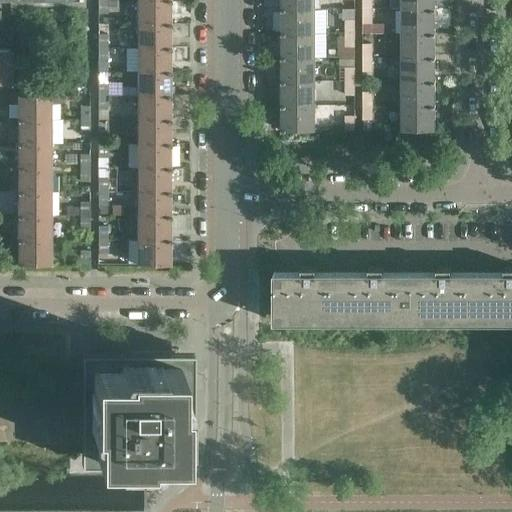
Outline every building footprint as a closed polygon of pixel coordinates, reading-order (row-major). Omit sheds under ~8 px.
[(97,0),(98,8),(97,13),(107,13),(107,0),(102,0),(97,0)] [(170,0),(137,0),(137,23),(171,23),(170,0)] [(281,0),(282,8),(316,8),(315,0),(281,0)] [(372,0),(362,0),(363,9),(372,9),(372,0)] [(390,0),(391,8),(402,9),(436,9),(435,0),(390,0)] [(282,8),(282,32),(316,32),(316,8),(282,8)] [(345,19),(345,9),(332,9),(332,19),(345,19)] [(355,9),(345,9),(345,19),(355,19),(355,9)] [(372,9),(363,9),(363,22),(372,22),(372,9)] [(436,32),(436,9),(402,9),(402,32),(436,32)] [(171,23),(137,23),(137,47),(171,47),(171,23)] [(282,32),(282,56),(315,56),(316,32),(282,32)] [(436,32),(402,32),(402,57),(436,57),(436,32)] [(107,33),(97,33),(97,45),(102,45),(102,47),(102,48),(106,48),(106,47),(107,33)] [(345,35),(340,35),(340,57),(355,57),(355,46),(345,46),(345,35)] [(372,43),(363,43),(363,57),(372,56),(372,43)] [(102,45),(97,45),(97,46),(97,61),(106,61),(106,48),(102,48),(102,47),(102,45)] [(171,47),(137,47),(137,71),(171,70),(171,47)] [(0,48),(0,82),(11,83),(11,49),(0,48)] [(282,56),(282,80),(315,80),(315,56),(282,56)] [(372,71),(372,56),(363,57),(362,71),(372,71)] [(436,57),(402,57),(402,81),(436,80),(436,57)] [(355,67),(345,67),(345,80),(355,80),(355,67)] [(171,70),(137,71),(137,95),(171,95),(171,70)] [(282,80),(281,104),(315,104),(315,80),(282,80)] [(355,80),(345,80),(345,95),(355,95),(355,80)] [(436,80),(402,81),(402,105),(436,104),(436,80)] [(107,81),(97,81),(97,93),(102,93),(102,94),(102,96),(107,96),(107,94),(107,81)] [(363,91),(363,104),(372,104),(372,91),(363,91)] [(16,93),(16,118),(50,118),(50,94),(16,93)] [(102,93),(97,93),(97,94),(98,109),(107,109),(107,96),(102,96),(102,94),(102,93)] [(171,95),(137,95),(137,118),(171,119),(171,95)] [(315,104),(281,104),(281,129),(315,129),(315,104)] [(372,104),(363,104),(363,119),(372,118),(372,104)] [(436,104),(402,105),(402,129),(436,129),(436,104)] [(80,105),(80,118),(90,118),(90,105),(80,105)] [(345,115),(345,128),(345,129),(355,129),(355,115),(345,115)] [(50,118),(16,118),(16,141),(50,141),(50,118)] [(90,118),(80,118),(80,132),(89,132),(90,118)] [(171,119),(137,118),(137,142),(171,143),(171,119)] [(98,130),(98,141),(102,141),(102,143),(102,145),(107,145),(107,143),(107,129),(98,130)] [(50,141),(16,141),(17,166),(50,166),(50,142),(50,141)] [(98,143),(97,157),(107,157),(107,145),(102,145),(102,143),(102,141),(98,141),(98,143)] [(137,142),(137,166),(171,167),(171,143),(137,142)] [(89,153),(80,153),(80,168),(85,168),(85,166),(85,164),(89,165),(89,153)] [(85,168),(80,168),(80,181),(89,180),(89,166),(89,165),(85,164),(85,166),(85,168)] [(50,166),(17,166),(17,190),(17,191),(50,191),(50,166)] [(137,166),(137,191),(171,191),(171,167),(137,166)] [(98,177),(98,189),(102,189),(102,190),(102,192),(107,192),(107,190),(107,177),(98,177)] [(98,190),(97,205),(107,205),(107,192),(102,192),(102,190),(102,189),(98,189),(98,190)] [(50,191),(17,191),(17,214),(51,214),(50,191)] [(171,191),(137,191),(137,215),(171,216),(171,215),(171,191)] [(89,201),(80,201),(80,216),(85,216),(85,214),(85,213),(90,213),(89,201)] [(85,216),(80,216),(80,228),(90,228),(90,214),(90,213),(85,213),(85,214),(85,216)] [(51,214),(17,214),(17,238),(17,239),(51,238),(51,214)] [(171,216),(137,215),(137,238),(171,238),(171,216)] [(98,225),(98,237),(102,236),(102,238),(102,240),(107,240),(107,238),(107,225),(98,225)] [(98,238),(97,253),(98,253),(107,253),(107,240),(102,240),(102,238),(102,236),(98,237),(98,238)] [(51,238),(17,239),(17,263),(51,263),(51,262),(51,238)] [(137,238),(137,263),(171,263),(171,238),(137,238)] [(80,262),(90,263),(90,249),(80,249),(80,262)] [(302,272),(275,271),(275,317),(343,317),(343,272),(316,271),(316,266),(302,266),(302,272)] [(369,272),(343,272),(343,317),(410,317),(410,272),(383,272),(383,266),(369,266),(369,272)] [(438,272),(410,272),(410,317),(478,318),(478,272),(451,272),(451,267),(438,266),(438,272)] [(505,272),(478,272),(478,318),(511,317),(511,266),(505,267),(505,272)] [(109,350),(81,349),(81,461),(193,461),(193,350),(127,350),(109,350)] [(55,364),(55,382),(71,381),(70,364),(55,364)]
